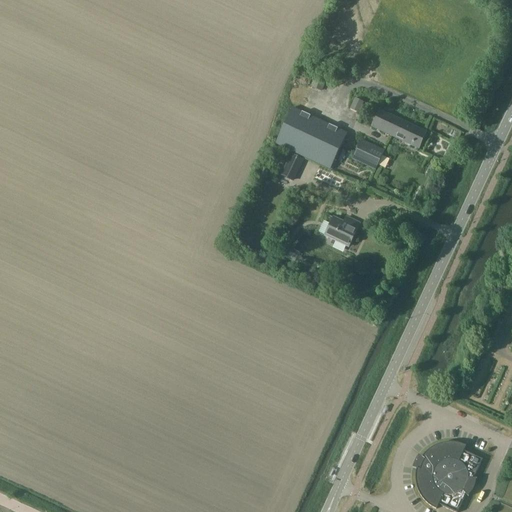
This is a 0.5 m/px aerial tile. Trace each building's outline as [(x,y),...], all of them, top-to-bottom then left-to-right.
[(312,87),(321,91),(324,84),(315,80),(312,87)] [(353,104),(350,110),(356,113),(359,107),(353,104)] [(329,170),(345,136),(346,134),(292,109),(275,145),(329,170)] [(371,127),(392,136),(400,140),(401,138),(412,143),(411,145),(418,148),(426,132),(379,111),(371,127)] [(375,170),(384,151),(361,141),(352,160),(375,170)] [(381,164),(386,167),(390,158),(384,156),(381,164)] [(359,224),(346,218),(343,223),(332,218),(324,236),(348,247),(359,224)] [(424,454),(422,457),(425,459),(423,461),(422,463),(421,465),(420,467),(420,470),(416,469),(416,472),(415,476),(415,480),(416,484),(417,487),(418,491),(420,494),(422,497),(424,500),(427,503),(429,506),(433,508),(436,509),(438,505),(453,511),(457,511),(466,495),(468,497),(469,497),(468,496),(470,494),(472,491),(473,488),(475,485),(475,482),(476,479),(477,479),(474,478),(482,459),(464,451),(466,446),(462,445),(459,443),(455,443),(451,442),(447,443),(444,443),(440,444),(436,445),(433,447),(430,449),(427,451),(424,454)]
